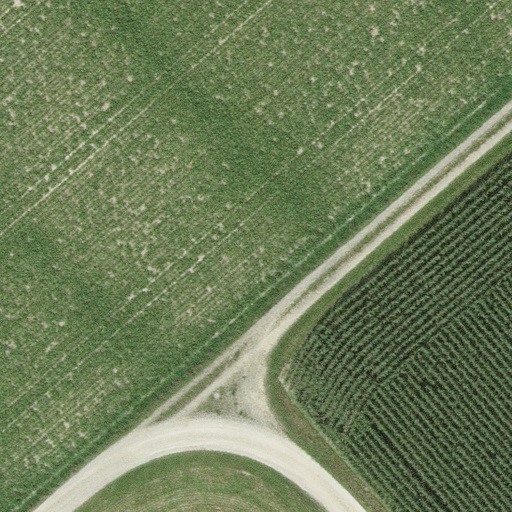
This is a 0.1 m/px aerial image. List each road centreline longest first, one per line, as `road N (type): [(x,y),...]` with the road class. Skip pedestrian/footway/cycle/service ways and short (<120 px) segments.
road 1 (track): [(108,474),(511,126)]
road 2 (track): [(65,511),(108,474),(189,443),(263,451),(305,472)]
road 3 (track): [(286,320),(265,378),(274,430),(305,472)]
